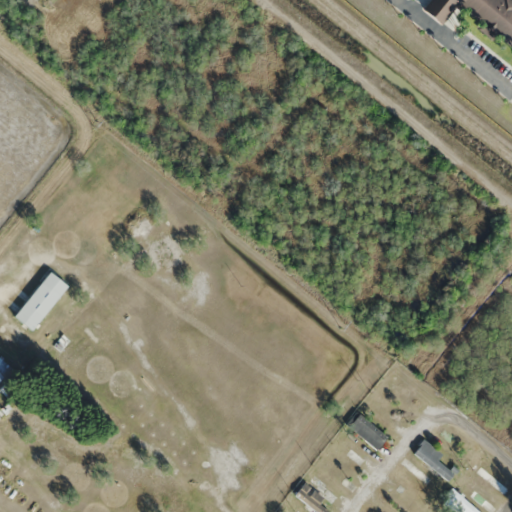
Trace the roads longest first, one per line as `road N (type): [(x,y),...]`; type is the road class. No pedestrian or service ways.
road 1 (residential): [(511,505),(474,430),(440,410),(413,430),(350,511)]
road 2 (residential): [(234,511),(96,335)]
